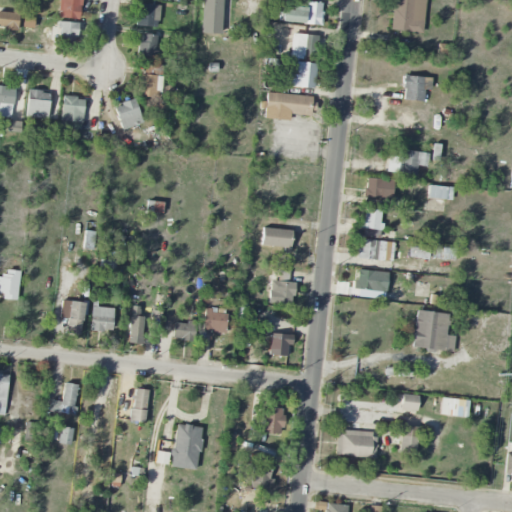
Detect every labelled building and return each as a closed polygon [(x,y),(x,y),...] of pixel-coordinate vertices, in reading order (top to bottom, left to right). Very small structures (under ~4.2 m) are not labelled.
[(80,0),(59,0),(58,18),(80,19),(80,0)] [(220,34),(221,0),(202,0),(201,34),(220,34)] [(425,0),(393,0),(391,30),(422,34),(425,0)] [(135,25),(157,28),(159,6),(138,4),(135,25)] [(321,25),(322,5),(281,4),(280,23),(321,25)] [(0,29),(17,30),(17,12),(0,11),(0,29)] [(78,23),(58,22),(56,42),(76,44),(78,23)] [(317,35),(291,34),(290,58),(317,59),(317,35)] [(155,35),(139,35),(138,56),(155,56),(155,35)] [(315,63),(287,62),(286,87),(314,88),(315,63)] [(160,97),(161,66),(147,65),(146,74),(140,74),(139,97),(160,97)] [(431,79),(404,75),(401,100),(422,102),(424,89),(430,90),(431,79)] [(0,117),(11,118),(14,88),(0,87),(0,117)] [(26,118),(48,118),(48,92),(26,91),(26,118)] [(262,119),(289,121),(289,115),(310,116),(311,96),(266,94),(265,102),(263,102),(262,119)] [(60,128),(82,129),(83,98),(61,97),(60,128)] [(141,124),(135,100),(114,105),(120,130),(141,124)] [(428,153),(399,150),(396,174),(416,176),(417,166),(426,167),(428,153)] [(392,180),(365,179),(365,198),(392,199),(392,180)] [(427,199),(451,200),(451,187),(428,186),(427,199)] [(379,238),(382,211),(363,209),(361,236),(379,238)] [(288,250),(291,232),(262,227),(260,246),(288,250)] [(392,261),(393,242),(358,240),(358,260),(392,261)] [(455,248),(433,247),(432,259),(454,260),(455,248)] [(353,289),(385,293),(387,273),(356,269),(353,289)] [(0,298),(16,301),(20,272),(4,270),(3,279),(0,278),(0,298)] [(287,282),(288,272),(279,270),(278,281),(270,280),(266,304),(290,307),(294,283),(287,282)] [(68,319),(65,333),(79,336),(84,304),(62,300),(59,318),(68,319)] [(141,340),(142,306),(130,306),(129,340),(141,340)] [(112,331),(113,308),(90,307),(90,330),(112,331)] [(223,334),(228,313),(205,307),(200,329),(223,334)] [(448,315),(416,310),(411,347),(452,353),(454,337),(445,335),(448,315)] [(173,322),(171,339),(193,342),(195,322),(186,321),(186,324),(173,322)] [(267,355),(286,356),(286,345),(291,346),(292,334),(269,333),(267,355)] [(0,415),(4,416),(8,375),(0,374),(0,415)] [(60,402),(47,400),(45,411),(72,415),(77,385),(63,383),(60,402)] [(146,390),(132,389),(130,422),(145,422),(146,390)] [(400,410),(415,412),(417,396),(402,394),(400,410)] [(440,416),(467,417),(468,400),(440,399),(440,416)] [(282,409),(263,407),(262,433),(281,434),(282,409)] [(40,424),(25,423),(24,442),(39,443),(40,424)] [(196,470),(201,427),(174,425),(170,468),(196,470)] [(415,453),(418,427),(401,425),(399,452),(415,453)] [(70,445),(72,428),(59,427),(57,444),(70,445)] [(335,456),(373,458),(374,432),(336,431),(335,456)] [(236,435),(225,434),(223,450),(234,451),(236,435)] [(250,488),(267,489),(270,465),(252,464),(250,488)]
